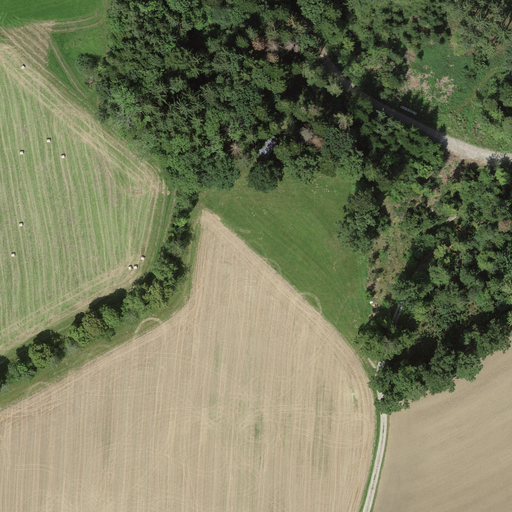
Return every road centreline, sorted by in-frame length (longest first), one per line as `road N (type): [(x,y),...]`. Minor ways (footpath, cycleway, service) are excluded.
road 1 (track): [(300,0),(329,78),(452,144),(511,154)]
road 2 (track): [(368,511),(386,418),(381,354),(394,314)]
